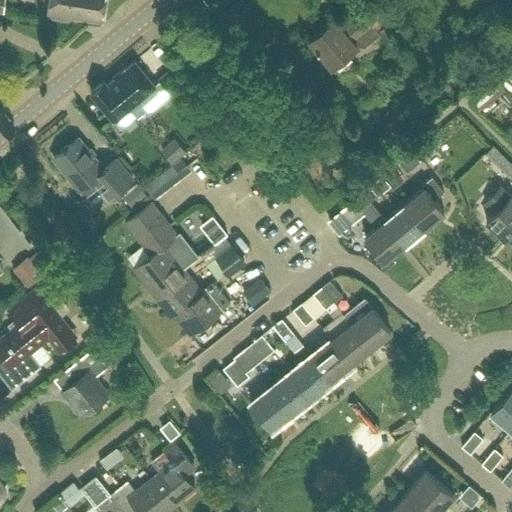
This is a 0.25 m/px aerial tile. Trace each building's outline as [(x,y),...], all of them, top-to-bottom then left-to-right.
[(100,18),(104,0),(103,0),(47,0),(45,14),(66,18),(67,12),(100,18)] [(352,39),(359,33),(365,39),(370,40),(379,32),(390,45),(401,36),(387,20),(381,14),(382,13),(370,0),(362,0),(356,5),(359,8),(340,24),(333,16),(308,37),(331,64),(356,43),(352,39)] [(148,109),(164,96),(170,91),(173,95),(192,79),(177,63),(159,78),(160,79),(154,84),(133,60),(108,82),(105,79),(90,91),(114,119),(115,119),(120,125),(134,113),(131,110),(141,101),(148,109)] [(54,154),(79,186),(85,193),(97,183),(108,196),(133,176),(116,156),(104,166),(78,134),(54,154)] [(406,170),(419,160),(410,150),(397,161),(406,170)] [(172,163),(144,184),(154,197),(181,175),(172,163)] [(425,223),(444,207),(434,194),(444,186),(432,172),(422,180),(424,183),(405,199),(425,223)] [(376,194),(389,184),(381,174),(368,184),(376,194)] [(511,193),(509,191),(500,181),(484,197),(494,207),(485,215),(504,233),(511,225),(511,193)] [(134,201),(144,192),(137,183),(126,192),(134,201)] [(365,232),(385,256),(405,239),(385,215),(363,188),(343,205),(351,215),(362,206),(376,223),(365,232)] [(183,264),(165,241),(177,232),(150,198),(124,218),(150,252),(132,265),(151,290),(183,264)] [(260,199),(247,207),(254,218),(267,210),(260,199)] [(425,223),(405,199),(385,215),(405,239),(425,223)] [(215,252),(227,269),(243,256),(231,240),(215,252)] [(25,256),(12,267),(27,286),(40,275),(42,273),(27,255),(25,256)] [(183,264),(151,290),(170,313),(174,310),(190,330),(230,299),(213,278),(201,287),(183,264)] [(254,299),(268,288),(260,277),(246,288),(254,299)] [(329,278),(320,285),(333,301),(341,294),(329,278)] [(0,349),(2,352),(0,353),(0,369),(11,384),(35,366),(25,353),(49,335),(58,346),(76,333),(38,285),(10,306),(20,318),(0,333),(0,349)] [(320,285),(312,292),(324,307),(333,301),(320,285)] [(344,309),(350,318),(371,343),(391,326),(371,301),(364,293),(344,309)] [(301,301),(292,308),(304,323),(313,316),(301,301)] [(281,316),(272,324),(284,339),(294,332),(281,316)] [(331,334),(351,359),(371,343),(350,318),(331,334)] [(274,348),(261,332),(251,341),(264,356),(274,348)] [(311,350),(331,375),(351,359),(331,334),(311,350)] [(81,414),(109,391),(95,374),(108,364),(93,345),(71,363),(80,373),(61,389),(81,414)] [(246,370),(254,364),(241,348),(232,356),(233,357),(222,367),(236,384),(249,374),(246,370)] [(291,366),(311,391),(331,375),(311,350),(291,366)] [(271,382),(292,407),(311,391),(291,366),(271,382)] [(292,407),(271,382),(251,398),(271,423),(292,407)] [(511,383),(490,409),(510,426),(511,423),(511,383)] [(112,422),(125,411),(119,403),(106,413),(112,422)] [(177,430),(168,419),(161,426),(169,437),(177,430)] [(494,445),(482,436),(482,437),(473,429),(460,445),(469,452),(480,462),(493,446),(494,445)] [(160,468),(150,476),(172,504),(195,486),(182,469),(191,462),(174,441),(152,458),(160,468)] [(501,454),(493,446),(480,462),(489,469),(501,454)] [(509,486),(511,481),(511,463),(500,479),(509,486)] [(407,486),(436,511),(453,491),(424,466),(407,486)] [(162,511),(172,504),(150,476),(134,488),(127,479),(111,492),(126,511),(130,511),(137,507),(141,511),(162,511)] [(390,506),(397,511),(434,511),(436,511),(407,486),(390,506)] [(100,511),(126,511),(111,492),(95,505),(100,511)]
